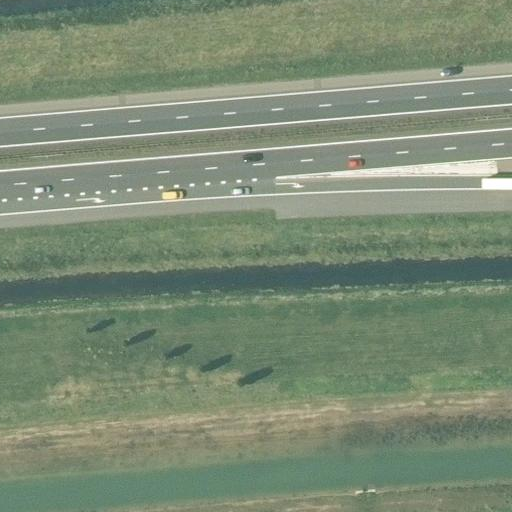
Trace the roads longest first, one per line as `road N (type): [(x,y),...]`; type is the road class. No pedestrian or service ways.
road 1 (motorway): [(511,92),(0,139)]
road 2 (motorway): [(185,172),(265,188),(511,184)]
road 3 (motorway): [(185,172),(511,145)]
road 4 (motorway): [(0,187),(185,172)]
